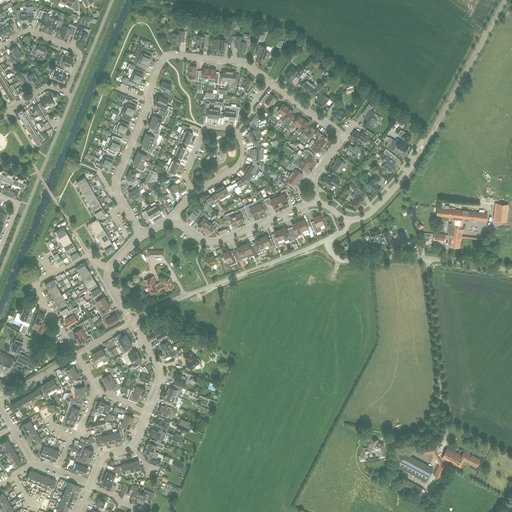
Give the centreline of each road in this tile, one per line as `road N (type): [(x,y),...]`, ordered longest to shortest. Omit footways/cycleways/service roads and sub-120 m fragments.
road 1 (unclassified): [(511,271),(422,257),(343,261),(325,241)]
road 2 (residential): [(316,203),(314,173),(338,133),(269,79)]
road 3 (residential): [(147,101),(167,53),(246,63),(269,79)]
road 4 (unclassified): [(430,136),(504,0)]
road 5 (residential): [(174,221),(217,242),(316,203)]
road 6 (residential): [(0,46),(31,31),(79,50),(65,93)]
road 7 (residential): [(347,219),(371,212),(430,136)]
